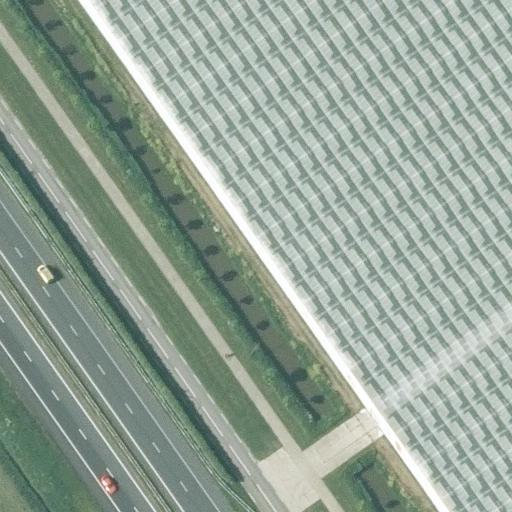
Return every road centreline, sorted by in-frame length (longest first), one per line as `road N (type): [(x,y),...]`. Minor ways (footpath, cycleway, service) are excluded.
road 1 (tertiary): [(274,511),(0,123)]
road 2 (motorway): [(196,511),(0,231)]
road 3 (motorway): [(0,323),(133,511)]
